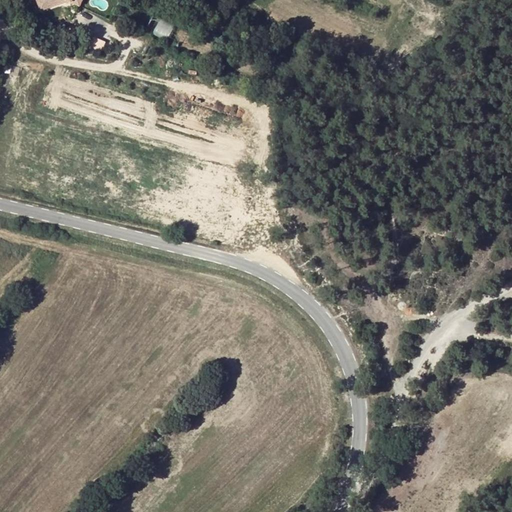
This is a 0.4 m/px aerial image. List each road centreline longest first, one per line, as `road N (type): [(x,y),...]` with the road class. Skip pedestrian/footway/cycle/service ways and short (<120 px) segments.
road 1 (tertiary): [(0,199),(217,252),(305,289),(332,314),(360,369),(368,436)]
road 2 (track): [(255,101),(49,60),(0,23)]
road 3 (unclassified): [(368,436),(390,425),(444,324),(511,288)]
road 4 (track): [(220,371),(89,511)]
